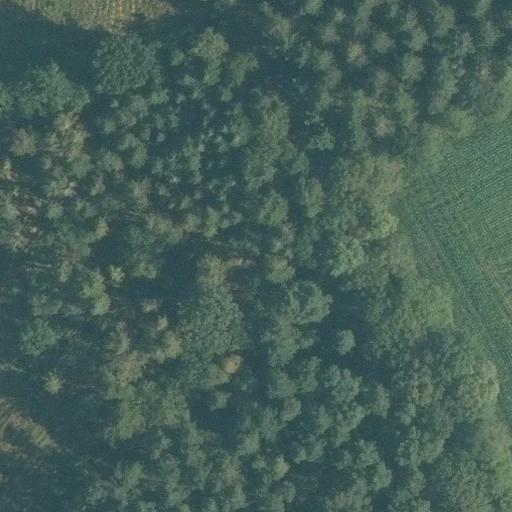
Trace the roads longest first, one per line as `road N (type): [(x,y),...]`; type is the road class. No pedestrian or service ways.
road 1 (track): [(511,471),(366,191),(256,39),(244,0)]
road 2 (track): [(256,39),(0,115)]
